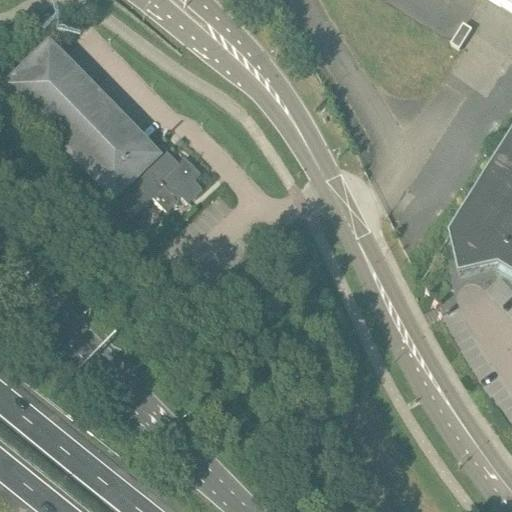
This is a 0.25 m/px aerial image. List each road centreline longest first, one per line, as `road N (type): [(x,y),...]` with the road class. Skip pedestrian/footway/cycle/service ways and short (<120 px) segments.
road 1 (tertiary): [(511,496),(454,421),(395,321),(304,142),(218,40)]
road 2 (trunk): [(242,511),(0,264)]
